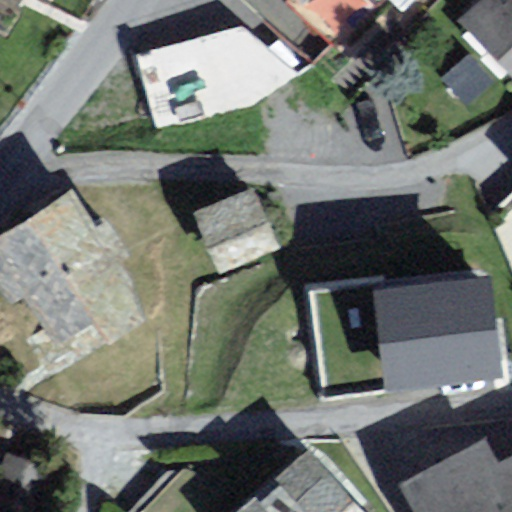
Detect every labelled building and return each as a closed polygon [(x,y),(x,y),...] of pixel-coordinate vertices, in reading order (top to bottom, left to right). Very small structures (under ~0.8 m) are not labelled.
[(511,0),(468,0),(454,15),(511,74),(511,0)] [(163,130),(263,104),(243,30),(144,57),(163,130)] [(278,246),(252,189),(194,215),(220,272),(278,246)] [(61,197),(0,236),(0,261),(67,365),(139,319),(61,197)] [(394,384),(495,370),(484,288),(383,301),(394,384)] [(511,511),(511,439),(408,495),(416,511),(511,511)] [(347,511),(300,458),(237,511),(347,511)]
